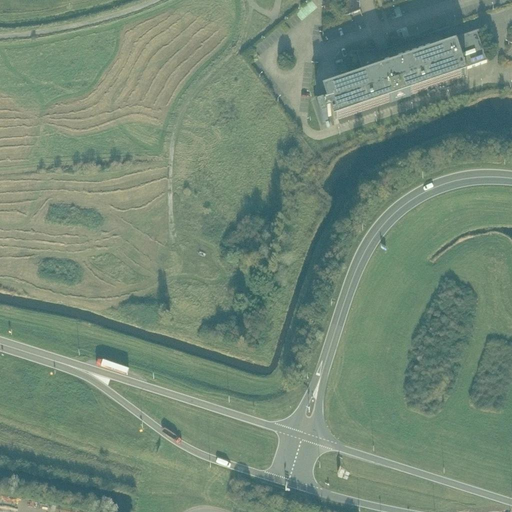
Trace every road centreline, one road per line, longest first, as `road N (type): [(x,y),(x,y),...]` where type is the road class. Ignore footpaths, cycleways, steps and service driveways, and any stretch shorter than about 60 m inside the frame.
road 1 (primary): [(511,179),(444,185),(388,220),(358,267),(320,380)]
road 2 (unclassified): [(77,370),(189,452),(288,486)]
road 3 (unclassified): [(302,439),(77,370)]
road 4 (primary): [(511,507),(302,439)]
